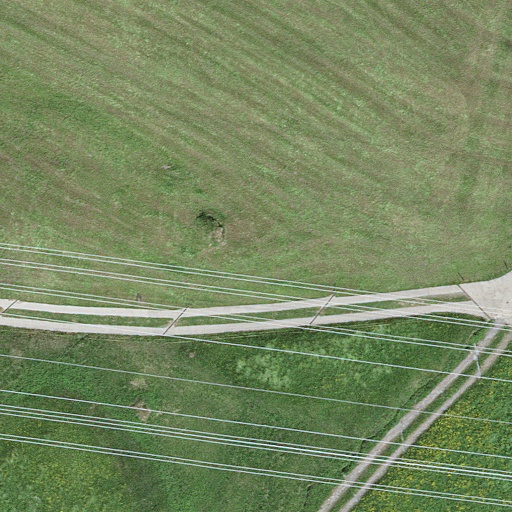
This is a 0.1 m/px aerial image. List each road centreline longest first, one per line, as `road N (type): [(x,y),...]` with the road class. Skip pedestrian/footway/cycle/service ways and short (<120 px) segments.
road 1 (track): [(511,286),(122,313),(0,298)]
road 2 (track): [(511,323),(496,361),(341,511)]
